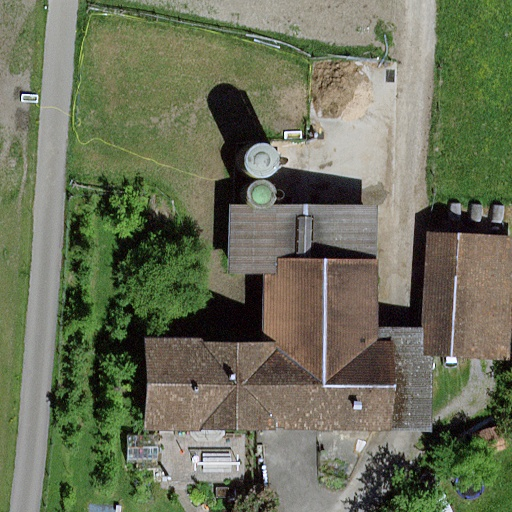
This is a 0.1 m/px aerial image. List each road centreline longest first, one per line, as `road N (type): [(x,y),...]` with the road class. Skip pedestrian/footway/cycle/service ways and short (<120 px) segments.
road 1 (unclassified): [(60,0),(29,511)]
road 2 (track): [(394,485),(410,366),(429,0)]
